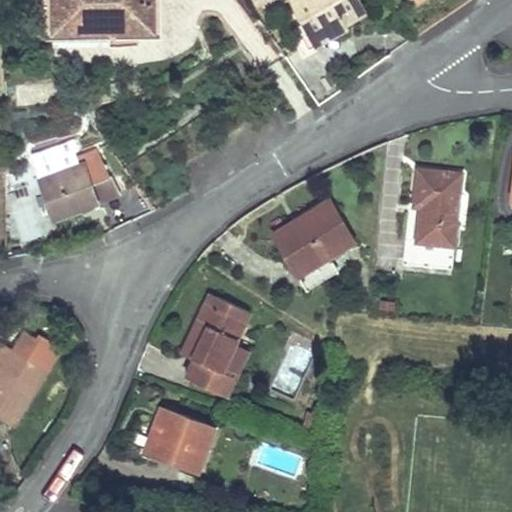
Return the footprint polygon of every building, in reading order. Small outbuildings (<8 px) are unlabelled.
[(154,0),(54,0),(55,32),(78,32),(78,23),(131,22),(131,31),(155,30),(154,0)] [(366,11),(360,0),(281,0),(277,3),(298,41),(302,38),(308,49),(316,45),(313,40),(366,11)] [(131,22),(78,23),(78,32),(55,32),(55,40),(155,38),(155,30),(131,31),(131,22)] [(319,44),(290,64),(319,104),(348,85),(319,44)] [(135,78),(96,88),(100,103),(139,93),(135,78)] [(26,103),(58,101),(58,82),(25,83),(26,103)] [(75,139),(55,146),(59,158),(78,150),(75,139)] [(31,154),(35,166),(59,158),(55,146),(31,154)] [(119,194),(101,158),(100,158),(97,151),(77,158),(80,166),(40,180),(53,218),(80,208),(119,194)] [(454,244),(461,174),(418,169),(414,205),(421,206),(417,240),(407,239),(405,260),(452,266),(455,244),(454,244)] [(355,239),(331,199),(296,219),(299,224),(276,238),(297,274),(329,255),(355,239)] [(80,208),(53,218),(55,223),(82,213),(80,208)] [(299,224),(296,219),(273,233),(276,238),(299,224)] [(329,255),(297,274),(301,279),(332,261),(329,255)] [(245,321),(206,303),(183,352),(235,377),(247,351),(234,345),(245,321)] [(0,361),(9,347),(2,342),(0,345),(0,361)] [(0,418),(13,426),(47,370),(9,347),(0,361),(0,418)] [(232,383),(235,377),(211,366),(209,372),(232,383)] [(309,411),(305,426),(315,429),(320,405),(314,404),(312,412),(309,411)] [(216,427),(161,406),(145,450),(200,470),(216,427)]
